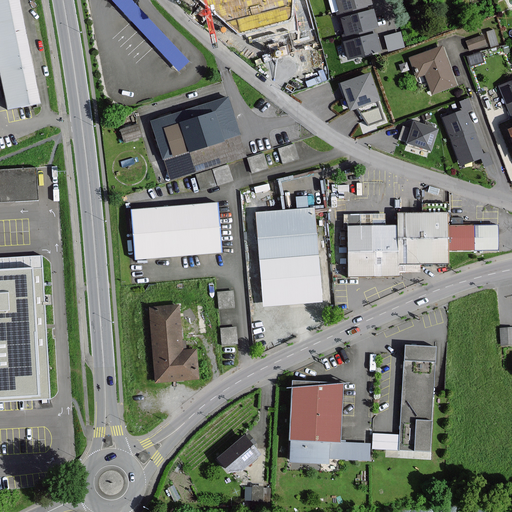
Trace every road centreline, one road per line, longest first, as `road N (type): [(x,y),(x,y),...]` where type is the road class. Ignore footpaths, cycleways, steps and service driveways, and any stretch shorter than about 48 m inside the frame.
road 1 (residential): [(165,0),(323,132),(372,158),(511,203)]
road 2 (primary): [(61,0),(82,118),(105,403)]
road 3 (secondary): [(511,269),(451,284),(276,361),(183,424)]
